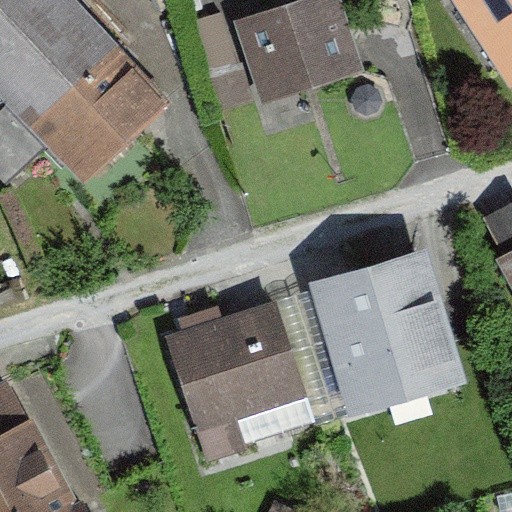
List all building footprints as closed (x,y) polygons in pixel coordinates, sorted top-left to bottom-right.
[(128,126),(133,132),(162,104),(63,0),(0,0),(0,83),(81,169),(128,126)] [(328,0),(247,27),(268,90),(350,63),(329,0),(328,0)] [(511,0),(502,0),(480,15),(511,63),(511,0)] [(194,21),(211,74),(237,66),(220,12),(194,21)] [(511,202),(493,214),(511,242),(511,202)] [(449,365),(419,261),(323,289),(354,393),(449,365)] [(169,339),(208,455),(312,420),(274,304),(169,339)] [(0,506),(54,478),(5,392),(0,394),(0,506)] [(73,511),(54,478),(0,506),(0,511),(73,511)]
